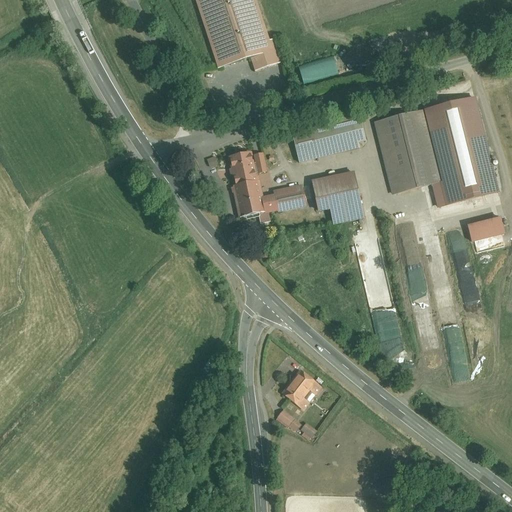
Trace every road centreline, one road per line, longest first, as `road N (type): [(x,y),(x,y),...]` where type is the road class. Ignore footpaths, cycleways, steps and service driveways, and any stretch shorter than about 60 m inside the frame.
road 1 (unclassified): [(511,48),(145,152)]
road 2 (primary): [(511,501),(396,413),(273,303)]
road 3 (primary): [(262,290),(145,152)]
road 4 (primary): [(145,152),(60,0)]
